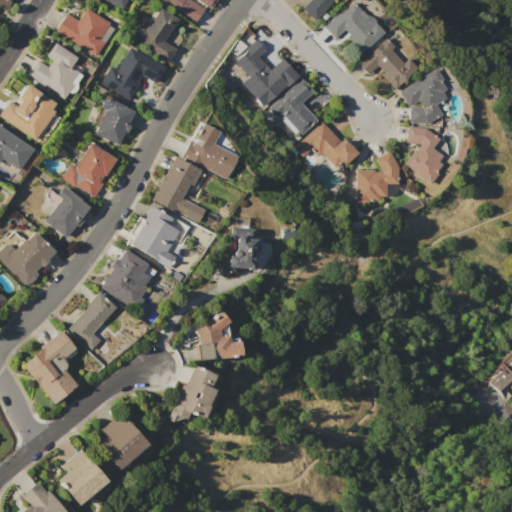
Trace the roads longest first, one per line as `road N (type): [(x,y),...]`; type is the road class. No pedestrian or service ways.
road 1 (residential): [(241,0),(165,115),(106,226),(60,287),(0,344)]
road 2 (residential): [(0,475),(106,389),(153,367)]
road 3 (residential): [(260,0),(372,120)]
